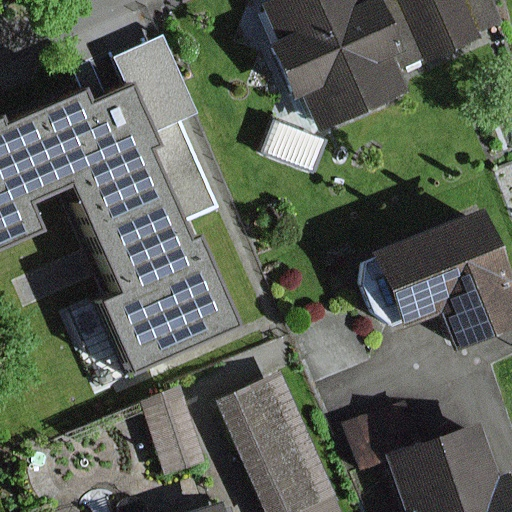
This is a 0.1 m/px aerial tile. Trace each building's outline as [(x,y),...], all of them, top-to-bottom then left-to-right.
[(279,42),(272,45),(295,98),(302,95),(319,133),(410,93),(399,70),(424,59),(426,64),(482,39),(480,34),(502,24),(491,0),(277,0),(263,6),(279,42)] [(33,203),(75,185),(123,294),(104,302),(136,375),(243,327),(203,236),(193,241),(183,219),(213,205),(177,123),(197,114),(162,37),(112,59),(125,89),(95,102),(89,90),(8,126),(5,118),(0,120),(0,251),(46,231),(33,203)] [(511,330),(511,275),(486,210),(373,254),(375,259),(364,263),(363,286),(374,312),(390,329),(401,324),(404,332),(441,318),(455,354),(511,330)] [(342,511),(281,372),(215,401),(264,511),(342,511)] [(139,403),(163,476),(205,463),(181,390),(139,403)] [(399,402),(342,423),(359,471),(386,461),(405,511),(511,511),(511,477),(511,475),(500,479),(479,425),(416,448),(399,402)] [(231,511),(228,502),(199,511),(231,511)]
